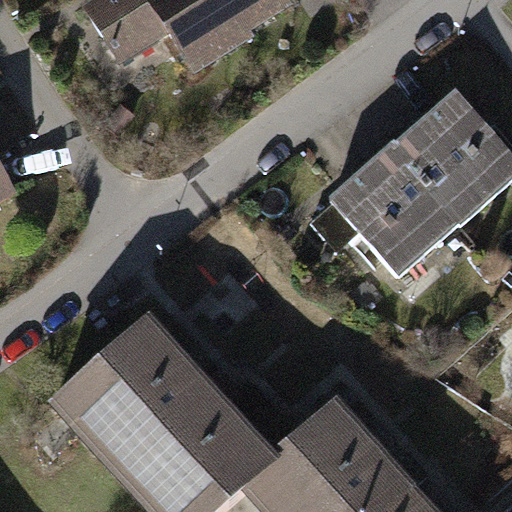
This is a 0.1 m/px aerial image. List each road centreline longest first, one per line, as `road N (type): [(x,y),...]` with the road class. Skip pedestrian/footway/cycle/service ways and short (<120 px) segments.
road 1 (residential): [(472,0),(138,235)]
road 2 (residential): [(138,235),(0,30)]
road 3 (residential): [(138,235),(0,334)]
